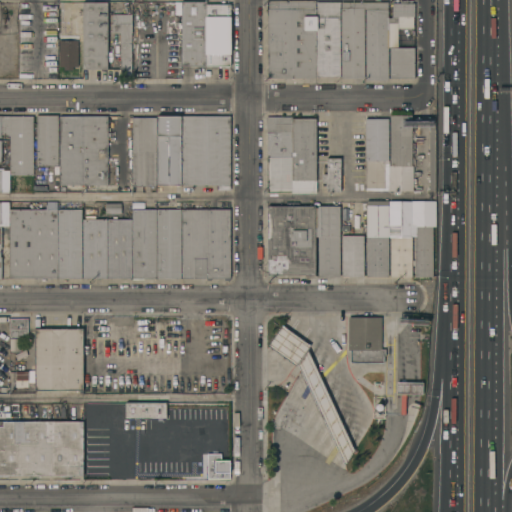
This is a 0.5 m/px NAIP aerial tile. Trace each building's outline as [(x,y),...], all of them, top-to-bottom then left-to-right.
[(316,78),(267,78),(267,9),(268,9),(268,0),(315,0),(315,2),(316,77),(316,78)] [(205,66),(181,66),(180,1),(205,1),(205,4),(205,66)] [(83,2),(107,2),(107,70),(101,70),(101,69),(83,69),(83,36),(83,26),(83,2)] [(316,77),(315,2),(340,2),(341,77),(316,77)] [(341,78),(341,77),(340,2),(365,2),(366,78),(341,78)] [(388,80),(366,80),(366,78),(365,2),(388,2),(388,17),(388,78),(388,80)] [(388,17),(398,17),(398,16),(392,16),(392,3),(415,3),(414,16),(413,16),(413,29),(398,29),(398,47),(414,48),(414,78),(388,78),(388,17)] [(229,4),(229,67),(224,68),(224,69),(219,69),(219,66),(205,66),(205,4),(229,4)] [(120,33),(112,33),(112,23),(123,23),(123,24),(125,24),(125,26),(123,26),(123,32),(131,32),(131,76),(120,76),(120,33)] [(68,36),(68,26),(83,26),(83,36),(68,36)] [(78,40),(78,66),(73,66),(73,70),(63,70),(63,66),(58,66),(58,40),(78,40)] [(389,114),(411,114),(411,141),(414,141),(414,155),(411,155),(411,166),(390,166),(389,114)] [(58,115),(58,172),(54,172),(54,165),(36,165),(36,116),(58,115)] [(59,115),(108,116),(108,185),(59,185),(59,115)] [(157,117),(157,115),(180,116),(180,186),(157,186),(157,117)] [(1,134),(1,138),(0,138),(0,116),(10,116),(9,134),(1,134)] [(10,116),(33,116),(33,175),(9,175),(9,134),(10,116)] [(229,116),(230,185),(226,185),(226,188),(218,188),(218,185),(181,185),(181,116),(229,116)] [(267,157),(267,116),(292,116),(292,118),(291,157),(267,157)] [(142,186),(142,192),(133,192),(133,186),(132,186),(132,117),(157,117),(157,186),(142,186)] [(292,118),(316,118),(316,193),(291,193),(291,157),(292,118)] [(389,188),(365,188),(365,118),(388,118),(388,160),(389,160),(389,166),(389,188)] [(340,192),(326,192),(327,188),(325,188),(325,183),(321,183),(321,174),(326,174),(326,158),(340,158),(340,192)] [(401,166),(401,191),(389,191),(389,188),(389,166),(401,166)] [(413,166),(413,191),(401,191),(401,166),(413,166)] [(0,168),(4,168),(4,170),(9,170),(9,192),(0,192),(0,168)] [(388,277),(366,277),(366,200),(388,200),(388,277)] [(0,226),(0,202),(9,202),(9,209),(9,227),(1,227),(0,226)] [(105,213),(105,203),(121,203),(121,213),(105,213)] [(317,205),(317,215),(315,215),(315,275),(267,275),(267,206),(289,206),(299,205),(317,205)] [(317,205),(340,205),(340,276),(317,276),(317,215),(317,205)] [(58,277),(9,277),(9,227),(9,209),(58,209),(58,277)] [(81,209),(81,277),(58,277),(58,209),(81,209)] [(132,209),(156,209),(156,278),(132,278),(132,209)] [(157,209),(180,209),(180,278),(157,278),(157,209)] [(230,278),(182,278),(181,209),(230,209),(230,278)] [(106,219),(107,278),(83,278),(83,219),(85,219),(85,216),(95,216),(95,219),(106,219)] [(107,219),(131,219),(131,278),(108,278),(107,219)] [(414,225),(432,225),(432,276),(415,276),(414,225)] [(363,276),(341,276),(342,235),(363,235),(363,276)] [(390,236),(411,235),(412,276),(390,276),(390,236)] [(348,317),(381,317),(381,349),(385,349),(385,356),(383,356),(383,363),(350,363),(350,350),(348,350),(348,317)] [(28,341),(22,341),(22,337),(10,337),(9,318),(28,318),(28,341)] [(307,349),(354,451),(344,465),(297,363),(295,366),(267,345),(282,325),(310,345),(307,349)] [(82,390),(34,390),(34,328),(82,328),(82,350),(82,388),(82,390)] [(19,351),(17,351),(17,352),(11,352),(11,351),(10,351),(10,338),(19,338),(19,351)] [(0,366),(8,366),(8,378),(0,378),(0,366)] [(28,372),(28,387),(15,387),(13,390),(10,390),(10,372),(28,372)] [(396,394),(421,394),(422,382),(396,382),(396,394)] [(125,418),(166,418),(166,402),(125,402),(125,418)] [(82,475),(0,475),(0,421),(82,421),(82,475)] [(207,479),(207,478),(205,478),(205,476),(207,476),(207,463),(229,463),(230,478),(207,479)]
